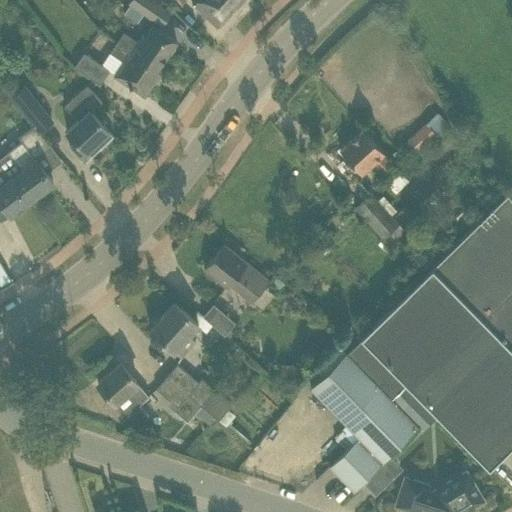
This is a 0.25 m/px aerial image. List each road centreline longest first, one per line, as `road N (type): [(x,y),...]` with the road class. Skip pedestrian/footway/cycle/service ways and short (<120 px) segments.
road 1 (tertiary): [(0,332),(79,284),(132,232),(270,58),(328,0)]
road 2 (unclassified): [(276,511),(39,434),(0,409)]
